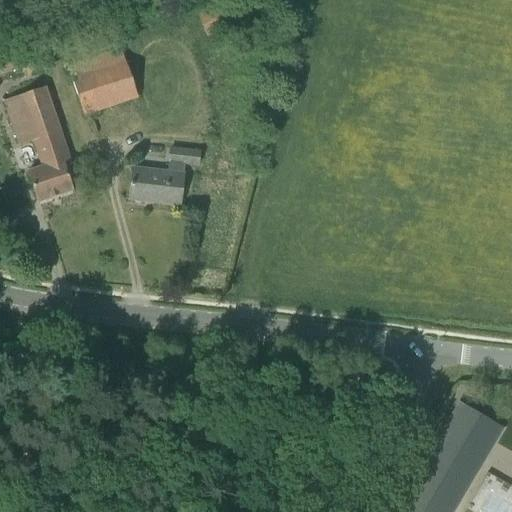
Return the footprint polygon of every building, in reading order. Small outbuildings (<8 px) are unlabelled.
[(198,12),(206,36),(229,29),(221,5),(198,12)] [(71,78),(83,115),(137,97),(124,60),(71,78)] [(71,165),(45,87),(3,101),(14,131),(19,145),(33,140),(42,167),(27,172),(37,202),(72,190),(64,167),(71,165)] [(129,200),(179,206),(184,164),(197,165),(198,152),(170,148),(167,172),(133,168),(129,200)] [(397,507),(405,511),(452,511),(501,429),(459,404),(397,507)]
